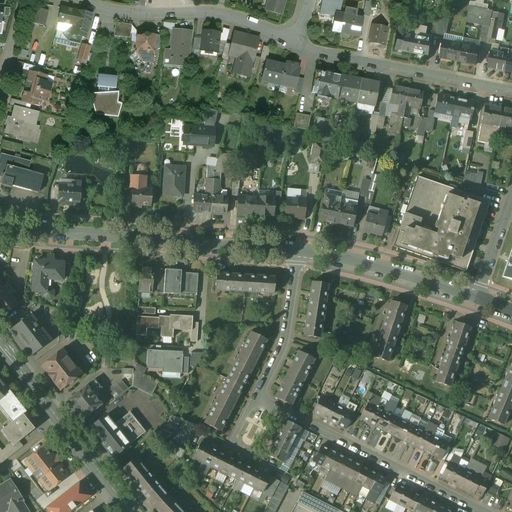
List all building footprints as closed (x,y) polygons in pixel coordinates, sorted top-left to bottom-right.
[(266,0),(264,10),(282,15),(285,0),(266,0)] [(331,0),(331,1),(328,0),(321,0),(319,13),(334,16),(331,32),(340,34),(344,15),(345,11),(340,10),(341,0),(331,0)] [(373,2),(367,1),(364,15),(370,16),(373,2)] [(466,23),(483,26),(490,27),(493,11),(469,7),(466,23)] [(47,12),(34,9),(31,24),(44,26),(47,12)] [(77,12),(61,9),(58,23),(73,27),(77,12)] [(356,11),(345,9),(345,11),(344,15),(355,17),(356,11)] [(93,15),(77,12),(73,27),(70,35),(82,38),(85,38),(93,15)] [(505,15),(493,13),(488,39),(496,40),(498,28),(502,28),(505,15)] [(355,17),(344,15),(340,34),(359,37),(363,19),(355,17)] [(436,18),(433,34),(439,35),(442,19),(436,18)] [(449,21),(442,19),(439,35),(446,37),(449,21)] [(322,23),(316,22),(314,34),(320,35),(322,23)] [(131,25),(115,23),(113,37),(130,39),(131,25)] [(373,26),(368,25),(365,39),(370,40),(373,26)] [(427,28),(417,25),(414,36),(411,54),(418,55),(418,58),(426,60),(426,57),(428,57),(432,36),(426,35),(427,28)] [(387,29),(373,26),(370,40),(370,43),(383,46),(387,29)] [(490,27),(483,26),(480,43),(486,44),(490,27)] [(398,27),(394,50),(411,54),(414,36),(406,34),(407,29),(398,27)] [(191,32),(174,30),(172,51),(166,50),(165,59),(179,60),(179,65),(187,66),(191,32)] [(229,30),(223,30),(222,34),(219,34),(218,41),(225,42),(229,30)] [(220,33),(203,31),(200,50),(217,53),(218,41),(219,34),(220,33)] [(146,33),(141,37),(136,36),(135,49),(136,51),(134,53),(143,64),(145,63),(153,63),(154,53),(156,51),(154,49),(155,36),(148,35),(146,33)] [(251,38),(234,33),(231,45),(228,56),(229,57),(240,59),(236,74),(248,78),(252,62),(253,63),(258,43),(251,41),(251,38)] [(82,38),(70,35),(68,42),(80,45),(82,38)] [(461,45),(444,42),(441,58),(458,62),(461,45)] [(231,45),(225,43),(223,50),(220,60),(228,62),(229,57),(228,56),(231,45)] [(480,49),(461,45),(458,62),(469,64),(468,66),(474,67),(474,65),(477,66),(480,49)] [(90,48),(82,46),(77,63),(85,65),(90,48)] [(270,48),(263,47),(260,59),(266,60),(270,48)] [(498,52),(491,51),(488,69),(505,72),(509,54),(498,52)] [(284,67),(265,62),(261,81),(280,86),(284,67)] [(295,65),(288,63),(287,64),(286,67),(284,67),(280,86),(294,89),(297,78),(299,70),(295,69),(296,66),(295,65)] [(48,76),(29,71),(26,82),(32,83),(31,88),(50,93),(52,84),(46,82),(48,76)] [(341,77),(315,71),(311,94),(317,95),(316,98),(330,101),(330,98),(337,99),(341,77)] [(116,78),(98,76),(96,88),(98,88),(97,97),(91,98),(93,98),(96,112),(105,113),(104,118),(105,118),(106,113),(116,114),(119,106),(120,106),(121,105),(115,104),(115,95),(117,95),(118,94),(113,94),(113,90),(115,90),(116,78)] [(355,79),(341,76),(341,77),(337,99),(351,102),(355,79)] [(303,80),(297,78),(294,89),(293,91),(294,93),(300,95),(303,80)] [(378,84),(361,80),(357,103),(374,106),(378,84)] [(408,89),(394,86),(390,102),(400,104),(405,105),(408,89)] [(50,93),(31,88),(30,94),(24,92),(21,102),(40,107),(41,101),(48,103),(50,93)] [(424,92),(408,89),(405,105),(410,106),(420,108),(424,92)] [(455,98),(437,95),(433,111),(451,115),(455,98)] [(472,102),(455,98),(451,115),(458,116),(458,118),(470,120),(472,109),(471,109),(472,102)] [(387,101),(381,100),(378,115),(384,116),(387,101)] [(398,113),(391,112),(388,128),(400,130),(401,125),(405,105),(400,104),(398,113)] [(410,106),(405,105),(401,125),(409,127),(411,118),(408,118),(410,106)] [(502,108),(484,105),(480,124),(493,127),(498,128),(502,108)] [(39,113),(13,107),(10,119),(11,119),(10,124),(6,124),(4,134),(20,138),(21,134),(36,138),(39,128),(35,127),(39,113)] [(511,110),(502,108),(498,128),(503,129),(511,130),(511,110)] [(218,112),(207,109),(204,123),(203,129),(214,129),(214,123),(215,124),(218,112)] [(310,117),(296,114),(293,128),(307,131),(310,117)] [(426,119),(419,117),(416,135),(423,136),(424,130),(426,119)] [(332,121),(317,118),(308,162),(324,166),(327,148),(329,141),(331,129),(332,121)] [(433,120),(426,119),(424,130),(431,132),(433,120)] [(493,127),(480,124),(477,141),(494,145),(495,140),(489,139),(490,131),(492,132),(493,127)] [(498,128),(493,127),(492,132),(490,131),(489,139),(495,140),(498,128)] [(203,129),(184,128),(183,145),(195,145),(195,146),(200,146),(201,146),(212,146),(214,129),(203,129)] [(503,129),(498,128),(495,140),(503,141),(504,134),(502,134),(503,129)] [(346,132),(331,129),(329,141),(343,144),(346,132)] [(472,132),(466,130),(464,141),(470,142),(472,132)] [(21,146),(2,141),(0,147),(0,148),(19,153),(21,146)] [(29,163),(0,154),(0,178),(3,179),(1,186),(10,189),(10,187),(31,193),(31,192),(38,194),(43,177),(27,172),(29,163)] [(215,168),(213,173),(213,179),(219,180),(220,173),(229,173),(230,155),(218,154),(217,159),(215,168)] [(217,159),(208,158),(207,167),(215,168),(217,159)] [(183,168),(166,167),(164,195),(182,196),(183,168)] [(215,168),(207,167),(206,179),(213,179),(213,173),(215,168)] [(476,173),(464,171),(461,183),(473,186),(474,184),(476,173)] [(482,172),(476,171),(476,173),(474,184),(480,185),(482,172)] [(441,186),(416,177),(393,246),(466,271),(489,201),(452,189),(441,186)] [(145,178),(130,178),(129,189),(131,189),(131,188),(141,189),(141,190),(144,190),(145,178)] [(80,181),(59,180),(57,201),(58,201),(58,202),(66,203),(66,201),(79,201),(80,181)] [(376,185),(370,183),(368,191),(374,193),(376,185)] [(497,187),(486,184),(484,190),(496,193),(497,187)] [(141,189),(131,188),(131,189),(130,208),(141,209),(141,207),(151,207),(151,191),(144,190),(141,190),(141,189)] [(274,192),(258,191),(257,198),(256,216),(272,217),(273,210),(274,192)] [(368,191),(364,203),(370,205),(374,193),(368,191)] [(205,196),(193,195),(192,212),(210,213),(211,213),(212,197),(205,196)] [(333,198),(323,196),(318,221),(335,224),(339,205),(332,204),(333,198)] [(218,197),(212,197),(211,213),(226,214),(227,198),(218,197)] [(245,197),(237,197),(236,215),(256,216),(257,198),(245,197)] [(285,200),(284,200),(283,218),(294,219),(294,220),(303,221),(304,201),(296,201),(285,200)] [(347,201),(346,206),(339,205),(335,224),(351,228),(356,202),(347,201)] [(377,217),(367,214),(362,231),(381,236),(387,212),(379,210),(377,217)] [(511,248),(502,277),(511,280),(511,248)] [(63,264),(34,262),(33,278),(35,279),(34,291),(46,293),(47,280),(61,281),(62,276),(63,265),(63,264)] [(153,269),(140,269),(138,292),(151,293),(152,282),(153,269)] [(165,270),(159,270),(158,282),(157,282),(157,294),(163,294),(164,286),(164,280),(165,273),(164,273),(165,272),(165,270)] [(165,272),(164,273),(165,273),(164,280),(164,286),(172,286),(172,293),(195,294),(195,296),(196,296),(197,274),(165,272)] [(274,277),(216,273),(214,290),(273,294),(274,277)] [(327,285),(311,282),(302,337),(319,339),(327,285)] [(0,289),(0,313),(3,317),(14,308),(7,299),(0,289)] [(15,292),(7,299),(14,308),(17,306),(18,296),(15,292)] [(390,301),(371,357),(387,362),(406,307),(390,301)] [(30,315),(12,329),(32,356),(51,341),(30,315)] [(158,318),(137,316),(135,336),(145,336),(145,328),(157,329),(158,327),(160,327),(159,337),(172,337),(172,330),(190,331),(191,317),(169,315),(169,316),(158,316),(158,318)] [(455,323),(434,382),(449,388),(470,328),(455,323)] [(265,340),(250,333),(238,355),(254,363),(265,340)] [(182,355),(163,354),(164,352),(148,351),(147,369),(180,371),(180,374),(187,375),(188,358),(182,358),(182,355)] [(313,359),(297,351),(286,374),(302,382),(313,359)] [(202,354),(190,353),(190,368),(195,368),(202,354)] [(61,356),(58,354),(41,368),(42,369),(42,368),(48,375),(47,376),(48,377),(49,376),(52,381),(53,382),(59,389),(58,389),(59,390),(77,377),(74,373),(77,371),(64,354),(61,356)] [(254,363),(238,355),(227,378),(242,386),(254,363)] [(511,362),(489,418),(505,424),(511,406),(511,362)] [(353,377),(358,380),(363,371),(358,368),(353,377)] [(371,383),(373,373),(365,372),(364,382),(371,383)] [(157,385),(133,373),(132,386),(151,396),(157,385)] [(302,382),(286,374),(274,398),(290,406),(302,382)] [(242,386),(227,378),(215,401),(231,409),(242,386)] [(0,379),(0,400),(9,391),(0,379)] [(101,389),(94,380),(86,386),(92,394),(96,391),(97,393),(101,389)] [(121,381),(108,391),(114,400),(128,389),(121,381)] [(92,394),(86,386),(67,401),(82,420),(101,405),(92,394)] [(26,413),(9,391),(0,400),(0,408),(11,423),(3,429),(9,437),(7,438),(11,443),(12,446),(18,441),(33,430),(22,415),(26,413)] [(367,393),(363,401),(367,403),(371,395),(367,393)] [(380,398),(372,394),(371,395),(367,403),(375,407),(380,398)] [(319,398),(312,413),(320,417),(327,402),(319,398)] [(388,403),(380,398),(375,407),(383,412),(388,403)] [(215,401),(203,424),(219,432),(231,409),(215,401)] [(327,402),(320,417),(327,421),(335,406),(327,402)] [(367,403),(359,419),(367,423),(375,407),(367,403)] [(388,403),(383,412),(391,415),(396,407),(388,403)] [(335,406),(327,421),(336,425),(344,410),(335,406)] [(375,407),(367,423),(375,428),(383,412),(375,407)] [(344,410),(336,425),(344,430),(353,414),(344,410)] [(113,425),(105,415),(89,428),(104,448),(104,447),(113,458),(129,445),(145,432),(129,412),(113,425)] [(383,412),(375,428),(383,431),(391,416),(391,415),(383,412)] [(180,421),(171,416),(166,426),(176,430),(180,421)] [(391,416),(383,431),(391,435),(400,419),(391,416)] [(400,419),(391,435),(399,440),(408,423),(400,419)] [(300,428),(284,420),(279,429),(295,437),(300,428)] [(408,423),(399,440),(408,444),(416,427),(408,423)] [(436,428),(428,424),(424,431),(432,435),(436,428)] [(166,426),(165,425),(163,431),(171,435),(173,436),(176,430),(166,426)] [(416,427),(408,444),(416,448),(424,431),(416,427)] [(490,444),(508,449),(511,435),(483,427),(482,429),(487,431),(486,435),(492,437),(490,444)] [(444,432),(436,428),(432,435),(440,439),(443,434),(444,432)] [(295,437),(279,429),(275,438),(291,446),(295,437)] [(163,431),(160,430),(158,435),(168,440),(171,435),(163,431)] [(424,431),(416,448),(424,452),(432,435),(424,431)] [(443,434),(440,439),(448,443),(451,438),(443,434)] [(432,435),(424,452),(432,456),(440,439),(432,435)] [(291,446),(275,438),(270,447),(286,455),(291,446)] [(440,439),(432,456),(440,460),(448,443),(440,439)] [(1,451),(0,449),(0,464),(22,447),(18,441),(12,446),(11,443),(1,451)] [(175,445),(170,443),(165,452),(170,454),(174,447),(175,445)] [(209,447),(200,443),(192,459),(201,463),(209,447)] [(321,445),(312,461),(320,466),(329,450),(321,445)] [(44,447),(26,461),(31,467),(31,472),(32,472),(33,472),(35,472),(40,479),(40,483),(44,484),(49,490),(67,477),(67,473),(65,470),(65,467),(63,467),(60,463),(60,458),(55,457),(52,453),(52,451),(50,451),(47,447),(44,447)] [(184,452),(174,447),(170,454),(169,457),(179,462),(184,452)] [(209,447),(201,463),(209,468),(217,451),(209,447)] [(286,455),(270,447),(266,455),(282,463),(286,455)] [(329,450),(320,466),(328,470),(337,454),(329,450)] [(225,456),(217,451),(209,468),(217,472),(225,456)] [(344,457),(337,454),(328,470),(336,474),(344,457)] [(225,456),(217,472),(226,476),(234,460),(225,456)] [(353,462),(344,457),(336,474),(344,478),(353,462)] [(135,458),(121,469),(139,491),(152,480),(135,458)] [(485,475),(489,466),(474,459),(470,467),(485,475)] [(234,460),(226,476),(234,480),(242,464),(234,460)] [(353,462),(344,478),(352,482),(361,466),(353,462)] [(456,466),(448,462),(440,478),(448,482),(456,466)] [(201,463),(196,472),(197,473),(197,471),(205,475),(204,477),(209,468),(201,463)] [(251,468),(242,464),(234,480),(243,484),(251,468)] [(368,470),(361,466),(352,482),(360,486),(368,470)] [(456,466),(448,482),(456,486),(464,471),(456,466)] [(260,472),(251,468),(243,484),(252,489),(260,472)] [(328,470),(324,478),(332,482),(336,474),(328,470)] [(376,474),(368,470),(360,486),(368,490),(376,474)] [(464,471),(456,486),(464,491),(472,474),(464,471)] [(278,482),(260,472),(252,489),(267,496),(269,490),(273,492),(278,482)] [(344,478),(336,474),(332,482),(340,486),(344,478)] [(385,478),(376,474),(368,490),(376,494),(385,478)] [(472,474),(464,491),(473,495),(474,491),(481,478),(480,478),(472,474)] [(481,478),(474,491),(482,495),(491,478),(483,474),(480,478),(481,478)] [(352,482),(344,478),(340,486),(348,490),(352,482)] [(158,511),(170,500),(152,480),(139,491),(157,511),(158,511)] [(9,482),(0,487),(0,511),(9,507),(12,511),(26,511),(19,501),(20,500),(9,482)] [(79,482),(46,508),(48,511),(50,511),(51,511),(50,511),(70,511),(90,497),(79,482)] [(270,498),(262,511),(273,511),(287,486),(278,482),(273,492),(270,498)] [(360,486),(352,482),(348,490),(356,494),(360,486)] [(397,484),(389,500),(397,504),(405,488),(397,484)] [(414,493),(405,488),(397,504),(406,508),(414,493)] [(497,497),(501,491),(495,488),(491,493),(497,497)] [(376,494),(368,490),(364,498),(372,502),(376,494)] [(301,492),(296,502),(301,505),(306,495),(301,492)] [(414,493),(406,508),(413,511),(421,496),(414,493)] [(340,511),(306,495),(301,505),(315,511),(340,511)] [(421,496),(413,511),(423,511),(430,501),(421,496)] [(182,511),(170,500),(158,511),(182,511)] [(430,501),(423,511),(433,511),(437,505),(430,501)]
